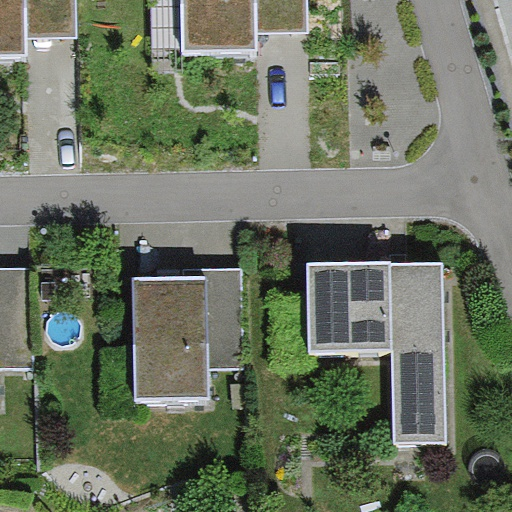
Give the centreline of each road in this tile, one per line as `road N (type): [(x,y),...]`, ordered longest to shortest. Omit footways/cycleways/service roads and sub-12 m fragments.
road 1 (residential): [(0,208),(495,198)]
road 2 (residential): [(495,198),(436,0)]
